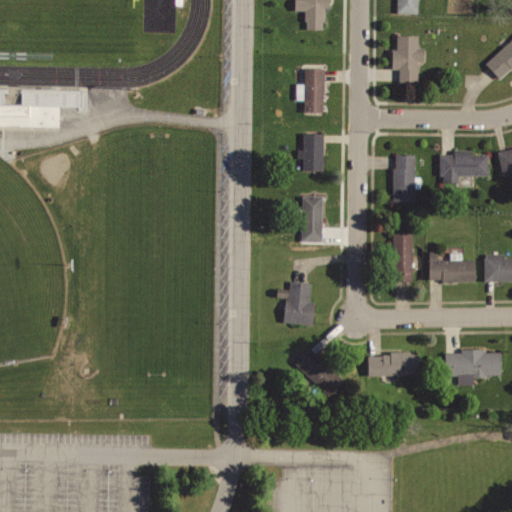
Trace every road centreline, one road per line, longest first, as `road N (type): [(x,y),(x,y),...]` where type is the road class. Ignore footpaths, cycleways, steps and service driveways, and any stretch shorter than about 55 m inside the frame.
road 1 (residential): [(242,0),(233,455),(217,511)]
road 2 (residential): [(359,313),(359,0)]
road 3 (residential): [(359,113),(511,108)]
road 4 (residential): [(359,313),(511,313)]
